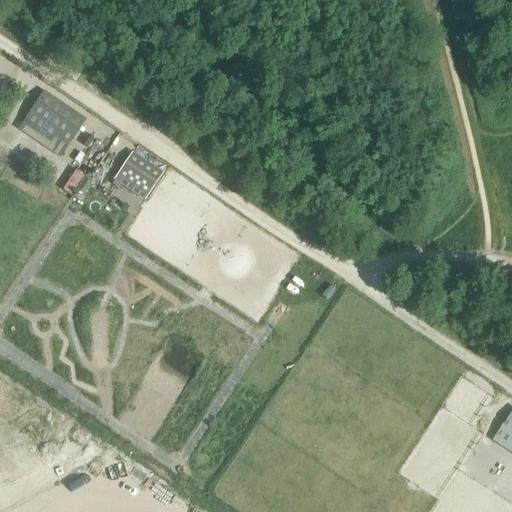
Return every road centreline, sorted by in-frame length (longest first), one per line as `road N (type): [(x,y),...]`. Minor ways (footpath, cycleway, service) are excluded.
road 1 (residential): [(348,278),(0,44)]
road 2 (residential): [(348,278),(511,389)]
road 3 (residential): [(511,267),(391,261),(348,278)]
